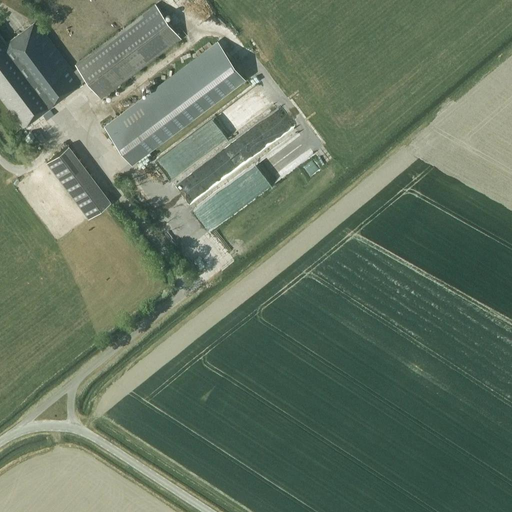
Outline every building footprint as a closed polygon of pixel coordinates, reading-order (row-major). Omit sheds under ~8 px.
[(80,82),(86,77),(101,97),(181,37),(155,3),(75,63),(78,67),(72,71),(34,20),(5,43),(0,35),(0,97),(22,126),(80,82)] [(217,41),(104,126),(132,163),(244,78),(217,41)] [(70,146),(48,163),(90,219),(113,202),(70,146)] [(236,152),(238,152),(238,146),(227,147),(228,156),(236,155),(236,152)] [(176,184),(193,205),(220,183),(216,179),(226,171),(221,164),(227,159),(219,149),(176,184)]
